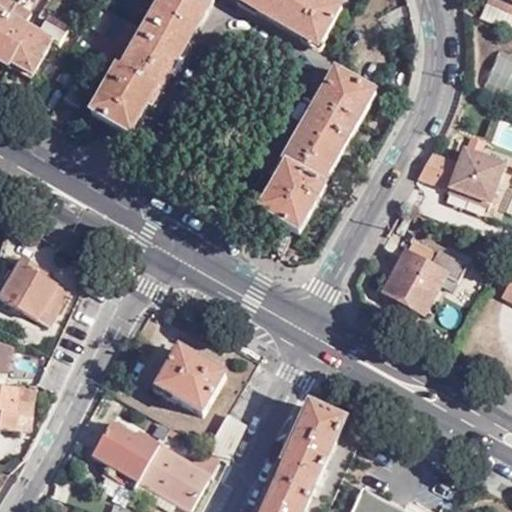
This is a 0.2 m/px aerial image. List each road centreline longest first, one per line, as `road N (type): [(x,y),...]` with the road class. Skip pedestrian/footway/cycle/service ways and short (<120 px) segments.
road 1 (residential): [(201,268),(318,66),(222,14),(103,212)]
road 2 (residential): [(302,327),(432,91),(437,18),(429,0)]
road 3 (residential): [(12,511),(161,245)]
road 4 (tertiary): [(315,335),(511,446)]
road 5 (residential): [(315,335),(231,511)]
